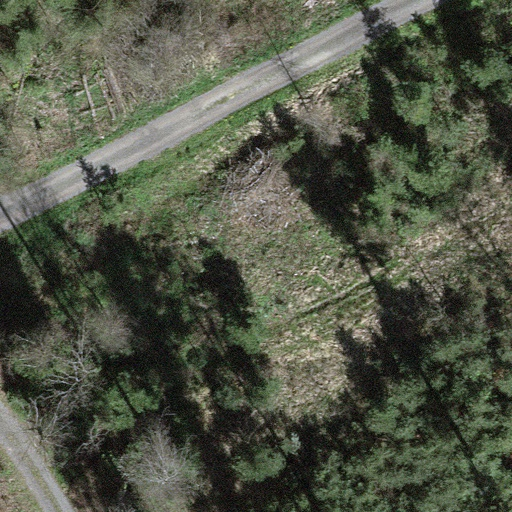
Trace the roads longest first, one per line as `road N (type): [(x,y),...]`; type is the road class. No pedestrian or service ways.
road 1 (track): [(0,211),(427,0)]
road 2 (track): [(64,511),(0,392)]
